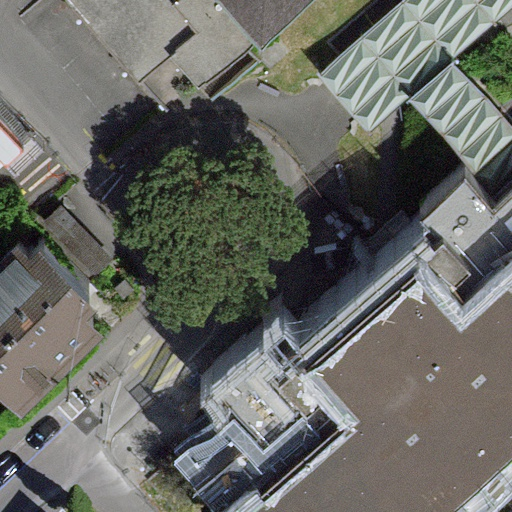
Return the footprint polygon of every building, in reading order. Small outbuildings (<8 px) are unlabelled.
[(200,23),(180,0),(76,0),(139,74),(172,46),(200,23)] [(266,24),(244,0),(180,0),(200,23),(172,46),(200,79),(266,24)] [(244,0),(266,24),(292,0),(244,0)] [(411,88),(469,155),(490,180),(511,164),(511,112),(455,52),(511,0),(385,0),(314,62),(369,125),(411,88)] [(511,164),(490,180),(469,155),(419,194),(434,209),(287,333),(266,314),(214,366),(251,410),(195,456),(240,511),(337,511),(358,494),(372,511),(435,511),(511,447),(511,164)] [(22,239),(0,259),(0,361),(23,386),(94,317),(22,239)]
